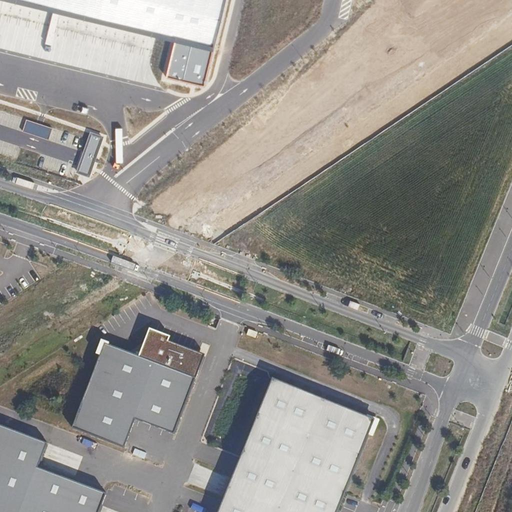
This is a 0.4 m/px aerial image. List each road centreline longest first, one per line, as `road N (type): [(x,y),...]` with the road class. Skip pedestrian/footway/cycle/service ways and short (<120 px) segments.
road 1 (unclassified): [(465,356),(0,182)]
road 2 (unclassified): [(0,219),(451,390)]
road 3 (unclassified): [(451,390),(407,511)]
road 4 (unclassified): [(511,244),(465,356)]
